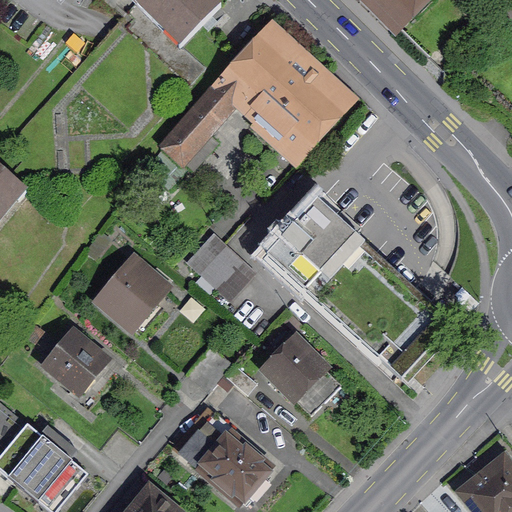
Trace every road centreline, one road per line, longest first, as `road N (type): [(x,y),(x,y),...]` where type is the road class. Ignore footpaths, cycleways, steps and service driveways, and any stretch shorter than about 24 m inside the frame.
road 1 (primary): [(308,0),(479,170)]
road 2 (primary): [(463,410),(366,511)]
